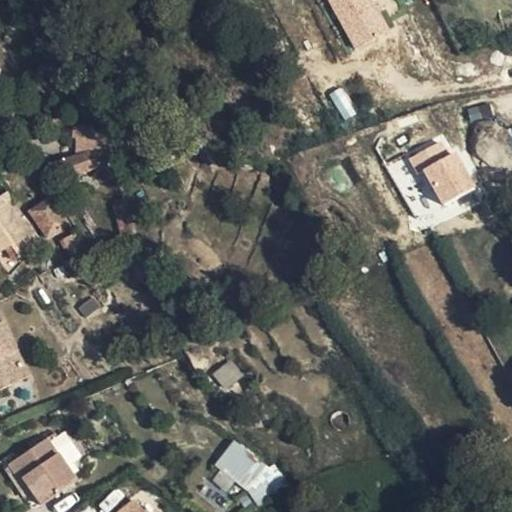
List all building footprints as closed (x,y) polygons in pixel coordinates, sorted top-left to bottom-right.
[(328,0),(352,50),(389,32),(373,0),(328,0)] [(87,134),(80,137),(56,145),(63,165),(90,155),(94,153),(87,134)] [(411,155),(440,207),(474,189),(445,137),(411,155)] [(0,252),(10,246),(35,230),(3,180),(0,181),(0,252)] [(64,211),(47,185),(25,199),(42,226),(64,211)] [(56,229),(63,240),(78,233),(70,220),(56,229)] [(78,233),(63,240),(69,249),(84,243),(78,233)] [(0,371),(26,357),(0,311),(0,371)] [(79,457),(50,416),(12,441),(22,456),(27,453),(45,481),(79,457)] [(261,504),(283,477),(235,437),(213,464),(261,504)] [(136,511),(122,486),(93,503),(98,511),(136,511)]
